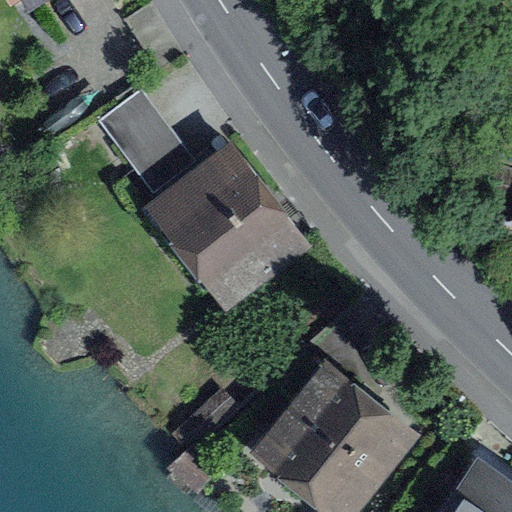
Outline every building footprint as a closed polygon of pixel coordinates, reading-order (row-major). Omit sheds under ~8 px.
[(1,0),(7,8),(19,1),(27,14),(49,0),(1,0)] [(150,192),(192,160),(138,88),(96,120),(150,192)] [(303,244),(223,137),(192,160),(150,192),(138,201),(218,308),(303,244)] [(511,167),(490,159),(489,197),(511,205),(511,213),(505,231),(511,233),(511,167)] [(348,511),(413,432),(317,356),(240,452),(315,511),(348,511)] [(217,463),(195,444),(237,407),(220,388),(178,425),(171,431),(187,451),(173,464),(199,485),(217,463)] [(511,511),(511,465),(477,442),(430,511),(511,511)]
